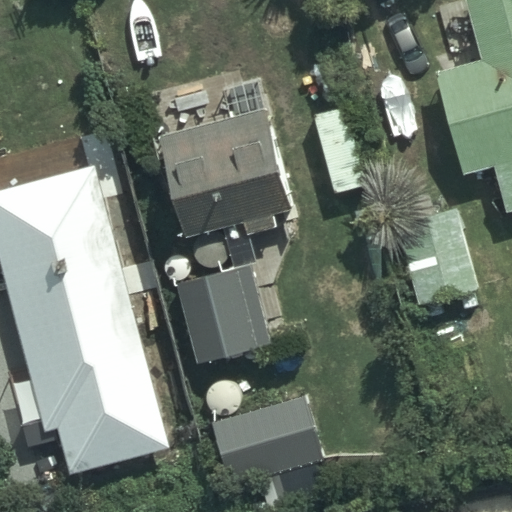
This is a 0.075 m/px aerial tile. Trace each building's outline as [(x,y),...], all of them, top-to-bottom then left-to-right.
[(511,0),(473,0),(489,61),(445,72),(470,172),(500,164),(511,209),(511,0)] [(161,150),(170,147),(190,235),(249,222),(252,233),(284,226),(280,210),(297,206),(274,106),(271,107),(261,66),(147,92),(161,150)] [(101,164),(0,190),(0,245),(49,430),(64,426),(76,470),(174,444),(141,319),(132,321),(126,300),(136,298),(101,164)] [(483,285),(457,206),(398,225),(424,305),(428,304),(432,317),(449,312),(446,300),(462,295),(467,309),(482,305),(476,287),(483,285)] [(256,264),(181,282),(201,361),(276,342),(256,264)] [(309,395),(217,422),(236,487),(263,479),(271,507),(329,490),(320,460),(327,458),(309,395)]
